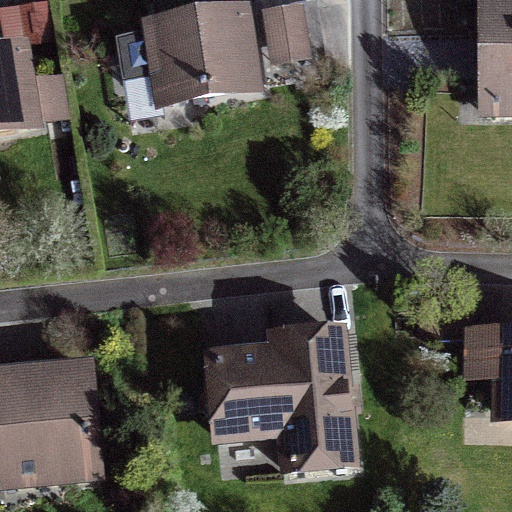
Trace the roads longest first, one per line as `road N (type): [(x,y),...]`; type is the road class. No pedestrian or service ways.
road 1 (residential): [(0,318),(395,271)]
road 2 (residential): [(395,271),(359,0)]
